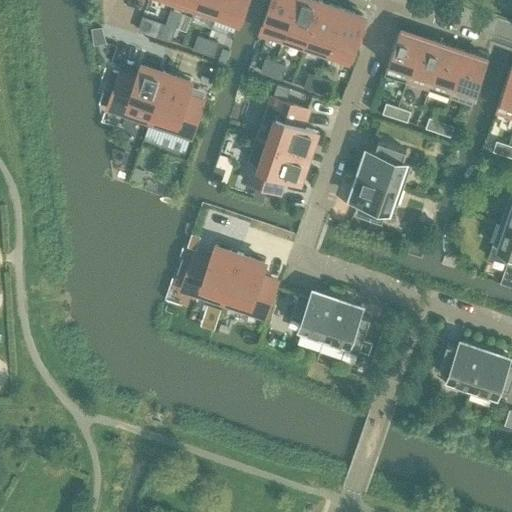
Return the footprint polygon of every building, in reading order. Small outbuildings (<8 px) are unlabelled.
[(172,0),(172,2),(194,9),(197,0),(172,0)] [(197,0),(194,9),(216,17),(221,0),(197,0)] [(221,0),(216,17),(237,24),(238,24),(246,0),(221,0)] [(261,32),(283,40),(296,0),(271,0),(261,32)] [(296,0),(283,40),(305,47),(320,1),(317,0),(296,0)] [(305,47),(326,55),(342,9),(320,1),(305,47)] [(342,9),(326,55),(349,62),(352,53),(352,52),(364,16),(342,9)] [(138,30),(160,38),(165,24),(143,17),(138,30)] [(165,24),(160,38),(170,41),(175,28),(165,24)] [(102,26),(91,28),(93,45),(106,42),(102,26)] [(406,81),(407,82),(422,36),(400,29),(384,74),(386,75),(386,74),(406,80),(406,81)] [(203,52),(208,39),(198,35),(194,49),(193,49),(203,52)] [(427,89),(428,89),(444,44),(422,36),(407,82),(408,82),(408,81),(428,88),(427,89)] [(208,39),(203,52),(213,56),(218,42),(208,39)] [(449,96),(450,96),(465,51),(444,44),(428,89),(429,89),(429,88),(449,95),(449,96)] [(465,51),(450,96),(451,97),(451,96),(472,103),(473,103),(488,59),(487,58),(465,51)] [(261,72),(271,75),(275,62),(265,59),(261,72)] [(275,62),(271,75),(281,79),(281,78),(285,65),(275,62)] [(108,108),(149,122),(166,72),(163,71),(157,69),(142,64),(137,78),(120,73),(108,108)] [(511,66),(511,67),(511,66),(495,111),(496,111),(511,116),(511,66)] [(166,72),(149,122),(190,136),(202,101),(186,95),(191,81),(175,75),(170,73),(166,72)] [(304,87),(313,90),(318,77),(309,73),(304,86),(304,87)] [(318,77),(313,90),(322,93),(327,80),(318,77)] [(272,98),(258,139),(308,156),(309,153),(311,147),(317,131),(302,126),(308,110),(285,102),(290,88),(277,84),(273,98),(272,98)] [(382,113),(395,117),(398,107),(386,103),(382,113)] [(398,107),(395,117),(407,122),(411,111),(398,107)] [(425,128),(438,132),(441,121),(429,117),(425,128)] [(441,121),(438,132),(450,136),(454,126),(441,121)] [(308,156),(258,139),(244,180),(280,192),(285,176),(300,181),(305,165),(307,159),(308,156)] [(360,158),(356,172),(403,188),(411,164),(402,161),(406,149),(378,140),(374,152),(366,149),(362,159),(360,158)] [(505,155),(509,145),(496,140),(493,151),(505,155)] [(140,182),(144,170),(135,167),(130,178),(140,182)] [(403,188),(356,172),(351,186),(353,186),(350,196),(358,199),(354,211),(382,220),(386,209),(395,212),(403,188)] [(511,186),(500,221),(511,225),(511,186)] [(219,218),(214,232),(234,238),(239,224),(219,218)] [(507,263),(511,265),(511,225),(500,221),(492,245),(488,257),(500,261),(507,263)] [(182,289),(223,303),(240,253),(237,252),(231,250),(215,244),(210,259),(194,254),(182,289)] [(240,253),(223,303),(264,317),(276,282),(260,276),(265,261),(249,256),(244,254),(240,253)] [(511,265),(507,263),(501,283),(511,287),(511,265)] [(298,334),(322,342),(338,294),(325,289),(324,292),(314,288),(311,297),(299,293),(291,318),(303,322),(298,334)] [(338,294),(322,342),(358,354),(370,317),(358,313),(361,304),(351,301),(352,299),(338,294)] [(430,338),(426,347),(439,351),(442,343),(430,338)] [(446,384),(470,393),(486,345),(472,340),(472,342),(462,339),(459,347),(447,343),(438,369),(450,373),(446,384)] [(486,345),(470,393),(493,401),(497,389),(509,393),(511,384),(511,365),(506,363),(509,355),(499,352),(500,349),(486,345)]
